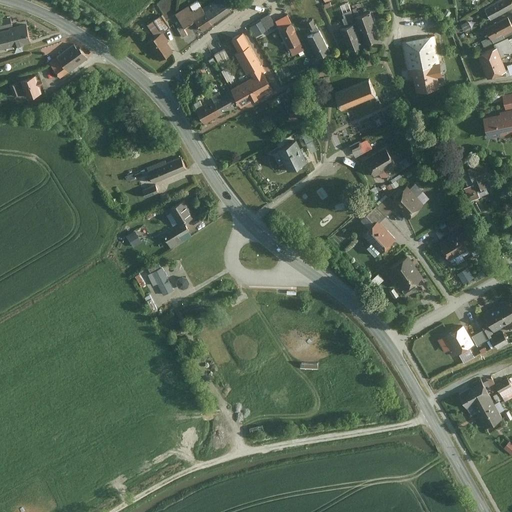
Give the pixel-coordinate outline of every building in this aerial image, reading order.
[(225,0),(217,0),(203,10),(197,0),(175,15),(179,20),(176,22),(179,26),(182,24),(182,25),(177,28),(183,38),(188,35),(185,29),(196,22),(202,32),(233,11),(225,0)] [(340,0),(336,0),(324,5),(327,14),(338,10),(340,15),(343,14),(344,18),(343,18),(346,27),(341,29),(350,51),(356,49),(363,46),(359,34),(360,34),(349,4),(341,7),(341,6),(337,7),(337,6),(332,8),(331,6),(338,4),(337,3),(341,1),(340,0)] [(511,0),(503,0),(485,10),(491,21),(511,9),(511,0)] [(355,18),(365,45),(381,39),(371,13),(355,18)] [(146,44),(153,55),(155,53),(160,61),(174,52),(168,43),(169,41),(164,33),(171,28),(162,15),(147,25),(156,38),(146,44)] [(287,15),(276,21),(280,30),(290,49),(302,43),(300,40),(302,39),(298,29),(296,30),(292,24),(287,15)] [(0,18),(0,27),(13,25),(11,16),(0,18)] [(482,42),(484,48),(494,43),(495,44),(506,39),(505,38),(511,35),(511,24),(509,18),(486,29),(491,38),(482,42)] [(308,37),(319,58),(331,52),(320,31),(319,32),(313,19),(307,22),(313,35),(308,37)] [(250,28),(255,37),(267,30),(261,20),(251,25),(252,26),(250,28)] [(461,26),(465,31),(472,27),(469,21),(461,26)] [(13,45),(14,46),(31,42),(26,22),(9,26),(9,27),(0,29),(0,45),(1,48),(7,47),(7,49),(14,47),(13,45)] [(450,32),(443,34),(444,39),(447,38),(449,46),(453,45),(450,37),(451,37),(450,32)] [(244,34),(232,41),(229,43),(232,48),(235,46),(239,53),(236,55),(247,74),(250,73),(253,77),(232,89),(242,107),(274,90),(265,73),(266,72),(263,65),(262,66),(251,46),(244,34)] [(409,77),(415,76),(418,91),(440,87),(438,76),(448,74),(446,64),(441,65),(435,36),(403,42),(409,77)] [(511,38),(509,40),(508,38),(506,39),(495,44),(497,49),(479,56),(488,79),(508,72),(503,59),(511,54),(511,38)] [(49,61),(60,77),(88,57),(76,41),(57,55),(49,61)] [(214,55),(223,71),(228,68),(226,63),(231,60),(225,49),(220,52),(214,55)] [(393,54),(395,66),(404,64),(402,52),(393,54)] [(197,70),(201,76),(207,72),(203,66),(197,70)] [(35,74),(21,79),(27,96),(41,91),(35,74)] [(370,80),(336,93),(343,109),(376,96),(370,80)] [(13,95),(21,92),(17,81),(9,84),(13,95)] [(214,99),(222,114),(238,105),(228,87),(212,96),(214,99)] [(506,108),(511,107),(511,91),(503,94),(506,108)] [(200,100),(194,103),(197,109),(196,109),(205,124),(222,114),(214,99),(203,105),(200,100)] [(484,116),(489,137),(506,133),(506,135),(508,135),(509,140),(511,139),(511,108),(501,111),(501,112),(484,116)] [(289,121),(298,122),(299,113),(290,112),(289,121)] [(301,132),(312,153),(318,150),(313,140),(314,139),(309,129),(301,132)] [(353,150),(356,155),(372,146),(368,138),(361,141),(360,140),(350,145),(352,150),(353,150)] [(309,158),(303,147),(302,148),(298,140),(278,150),(289,172),(308,162),(307,159),(309,158)] [(386,145),(366,157),(376,174),(383,169),(388,178),(401,170),(396,161),(386,145)] [(148,167),(126,176),(128,180),(150,171),(154,182),(187,168),(182,156),(166,162),(166,160),(148,167)] [(484,179),(492,176),(486,160),(478,163),(462,170),(464,176),(471,173),(475,182),(465,186),(473,198),(481,195),(478,189),(479,188),(480,190),(486,188),(486,185),(487,185),(484,179)] [(143,189),(146,197),(159,192),(156,184),(143,189)] [(387,215),(397,205),(408,217),(424,202),(419,196),(422,192),(415,185),(412,188),(408,184),(393,198),(388,194),(385,192),(377,201),(379,203),(378,205),(387,215)] [(178,222),(179,225),(195,216),(184,199),(165,210),(174,225),(178,222)] [(381,252),(397,237),(381,220),(387,215),(378,205),(377,204),(361,219),(369,227),(363,233),(371,242),(368,246),(376,254),(379,251),(381,252)] [(464,225),(464,224),(469,222),(463,213),(459,216),(458,215),(447,221),(448,223),(437,230),(441,238),(453,231),(453,232),(464,225)] [(185,222),(164,235),(169,243),(171,247),(192,235),(189,231),(190,230),(185,222)] [(439,241),(450,259),(470,247),(459,229),(439,241)] [(134,247),(142,242),(135,230),(127,236),(134,247)] [(390,266),(405,288),(411,284),(411,285),(420,278),(424,275),(409,253),(405,256),(396,262),(396,263),(390,266)] [(164,295),(174,290),(162,267),(148,274),(153,285),(158,283),(164,295)] [(465,283),(474,277),(468,267),(458,273),(465,283)] [(139,282),(149,277),(145,269),(135,274),(139,282)] [(379,273),(372,280),(377,285),(384,278),(379,273)] [(395,298),(399,295),(394,288),(390,290),(395,298)] [(492,337),(498,348),(510,342),(503,330),(493,336),(491,334),(494,333),(490,326),(491,326),(495,332),(511,321),(511,297),(511,296),(484,312),(487,318),(485,319),(489,327),(485,329),(490,338),(492,337)] [(156,312),(159,316),(169,310),(167,306),(156,312)] [(451,356),(475,343),(465,324),(441,338),(441,339),(447,336),(452,346),(447,349),(451,356)] [(472,335),(478,346),(490,339),(490,338),(485,329),(485,328),(472,335)] [(298,354),(292,356),(299,372),(304,370),(298,354)] [(501,419),(497,413),(503,410),(498,401),(502,399),(503,401),(508,409),(511,407),(511,389),(506,378),(494,385),(496,388),(492,390),(494,394),(492,396),(495,403),(493,404),(479,379),(468,385),(470,387),(456,394),(465,409),(471,405),(483,428),(488,426),(501,419)] [(503,413),(508,421),(511,419),(508,411),(503,413)]
